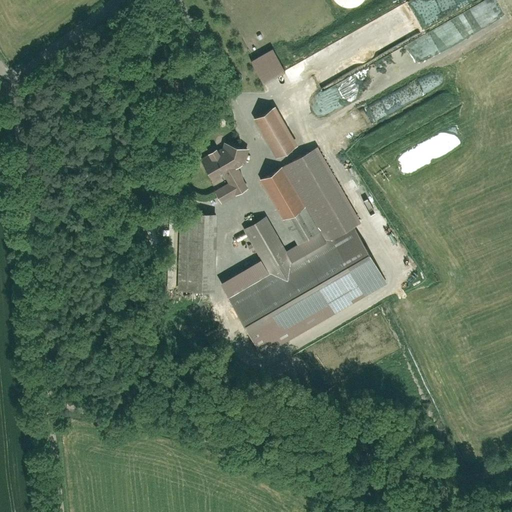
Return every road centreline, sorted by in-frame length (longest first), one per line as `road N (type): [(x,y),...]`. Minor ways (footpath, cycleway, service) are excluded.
road 1 (unclassified): [(10,85),(62,511)]
road 2 (unclassified): [(122,0),(10,85)]
